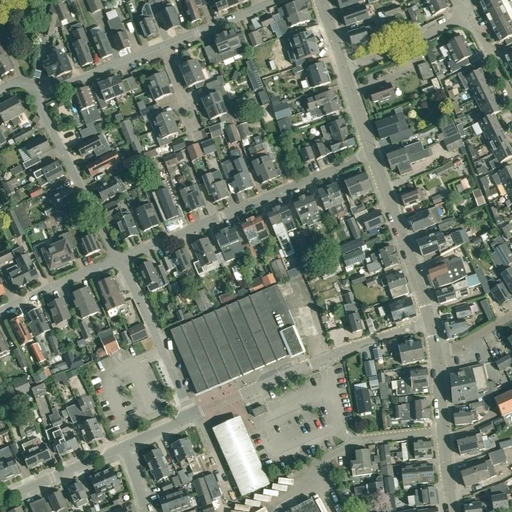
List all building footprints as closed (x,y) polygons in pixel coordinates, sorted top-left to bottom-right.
[(86,0),(92,14),(104,9),(100,0),(86,0)] [(194,0),(184,4),(186,10),(191,24),(201,20),(196,7),(200,5),(198,0),(194,0)] [(218,13),(228,9),(224,0),(207,0),(209,4),(210,8),(215,7),(218,13)] [(224,0),(228,9),(238,5),(236,0),(224,0)] [(336,0),(335,2),(337,6),(339,7),(340,9),(362,1),(361,0),(336,0)] [(443,0),(440,0),(427,7),(432,17),(448,9),(443,0)] [(484,14),(502,5),(499,0),(481,0),(483,2),(479,4),(484,14)] [(57,18),(60,24),(70,20),(62,2),(52,7),(57,18)] [(280,20),(281,20),(306,12),(302,2),(277,10),(280,20)] [(150,20),(152,19),(154,18),(148,4),(145,5),(144,6),(143,8),(143,9),(142,10),(142,12),(142,13),(143,15),(138,17),(140,24),(139,25),(145,38),(148,37),(149,39),(152,37),(153,35),(156,34),(150,20)] [(164,7),(173,29),(179,26),(176,17),(177,17),(174,9),(173,9),(171,4),(164,7)] [(502,5),(484,14),(489,23),(507,14),(502,5)] [(385,19),(387,18),(394,16),(401,13),(399,6),(383,11),(385,19)] [(173,29),(164,7),(157,10),(159,15),(158,15),(161,23),(162,23),(166,32),(173,29)] [(342,17),(341,19),(343,23),(345,24),(346,27),(368,19),(364,7),(341,15),(342,17)] [(407,10),(410,18),(416,16),(415,13),(413,14),(411,8),(407,10)] [(281,20),(280,20),(274,23),(271,25),(274,32),(276,32),(278,38),(292,33),(290,28),(309,22),(306,12),(281,20)] [(494,33),(511,24),(507,14),(489,23),(494,33)] [(62,27),(60,24),(57,18),(48,16),(47,20),(51,21),(54,29),(55,29),(62,27)] [(263,28),(271,25),(274,23),(272,17),(271,16),(259,21),(263,28)] [(416,16),(410,18),(414,27),(420,24),(416,16)] [(107,23),(110,30),(113,38),(119,53),(129,49),(126,42),(128,41),(124,33),(125,33),(119,18),(107,23)] [(382,20),(374,22),(376,28),(384,26),(385,29),(390,28),(387,18),(385,19),(382,20)] [(55,29),(54,29),(51,21),(47,20),(43,37),(52,39),(55,29)] [(411,22),(396,27),(398,35),(414,30),(411,22)] [(511,24),(494,33),(499,43),(504,41),(507,46),(511,43),(511,24)] [(364,29),(348,34),(350,40),(349,41),(350,44),(352,45),(352,46),(360,43),(361,45),(367,43),(366,41),(368,41),(373,39),(369,28),(364,29)] [(81,30),(71,34),(76,44),(72,46),(81,68),(93,63),(85,44),(87,43),(81,30)] [(228,33),(223,35),(233,58),(243,54),(240,48),(246,45),(241,34),(236,36),(234,31),(228,34),(228,33)] [(263,44),(262,40),(258,31),(248,35),(253,48),(263,44)] [(103,33),(92,38),(101,60),(112,56),(103,33)] [(289,41),(293,51),(315,44),(312,37),(311,33),(289,41)] [(209,47),(214,58),(217,65),(233,58),(223,35),(219,37),(213,40),(215,44),(209,47)] [(450,55),(467,46),(462,36),(444,45),(450,55)] [(436,62),(432,51),(434,50),(430,41),(422,45),(431,65),(436,62)] [(0,64),(6,74),(12,71),(12,69),(13,69),(13,67),(0,43),(0,64)] [(315,45),(315,44),(293,51),(296,62),(318,55),(315,45)] [(467,46),(450,55),(452,61),(447,64),(452,74),(472,63),(469,58),(472,56),(467,46)] [(214,58),(209,47),(204,49),(208,61),(214,58)] [(62,76),(54,56),(51,48),(46,50),(45,53),(48,62),(42,64),(49,79),(56,76),(57,78),(62,76)] [(62,53),(54,56),(62,76),(73,71),(67,56),(64,58),(62,53)] [(204,63),(198,66),(196,61),(187,65),(186,63),(181,65),(181,67),(180,68),(184,78),(200,71),(206,69),(204,63)] [(309,78),(305,79),(309,90),(313,88),(313,89),(330,83),(323,64),(306,70),(309,78)] [(294,74),(306,70),(305,65),(292,69),(294,74)] [(429,68),(419,71),(423,82),(433,79),(429,68)] [(471,68),(468,70),(457,75),(465,91),(469,89),(485,81),(480,71),(474,74),(471,68)] [(200,71),(184,78),(188,88),(194,86),(196,90),(204,87),(205,84),(200,71)] [(151,91),(167,85),(163,74),(161,75),(160,73),(155,76),(155,77),(146,81),(151,91)] [(113,79),(108,81),(115,98),(131,92),(126,80),(121,82),(119,78),(113,80),(113,79)] [(126,80),(131,92),(137,89),(132,78),(126,80)] [(431,81),(435,91),(440,89),(436,79),(431,81)] [(115,98),(108,81),(104,83),(98,86),(100,91),(94,93),(101,110),(107,108),(105,102),(115,98)] [(208,91),(220,86),(217,81),(206,85),(208,91)] [(469,89),(474,99),(490,91),(485,81),(469,89)] [(171,95),(167,85),(151,91),(155,102),(171,95)] [(388,100),(388,99),(393,97),(389,85),(384,87),(384,86),(377,88),(378,90),(370,93),(373,103),(379,101),(380,103),(388,100)] [(220,86),(208,91),(210,97),(202,100),(206,111),(228,102),(226,95),(222,86),(220,86)] [(91,117),(93,116),(98,114),(95,106),(88,88),(80,91),(91,117)] [(91,117),(80,91),(73,94),(80,112),(82,116),(86,126),(95,122),(93,116),(91,117)] [(495,102),(490,91),(474,99),(480,109),(495,102)] [(308,109),(335,99),(333,92),(306,101),(308,109)] [(277,97),(270,99),(272,107),(279,104),(277,97)] [(6,104),(17,125),(21,123),(18,117),(24,114),(19,105),(21,104),(17,98),(16,99),(15,98),(6,104)] [(335,99),(308,109),(306,109),(308,115),(310,114),(311,117),(324,113),(325,116),(339,112),(335,99)] [(232,112),(228,102),(206,111),(210,121),(219,118),(221,123),(238,116),(236,110),(232,112)] [(501,112),(495,102),(480,109),(485,120),(493,116),(501,112)] [(17,125),(6,104),(0,106),(0,116),(4,124),(10,121),(14,127),(17,125)] [(276,121),(288,117),(291,116),(287,104),(280,106),(272,109),(276,121)] [(142,118),(147,116),(159,111),(156,105),(140,112),(142,118)] [(259,110),(246,115),(249,123),(262,117),(264,116),(262,109),(259,110)] [(154,132),(157,130),(174,124),(169,113),(161,117),(159,111),(147,116),(154,132)] [(498,126),(493,116),(485,120),(477,123),(483,134),(498,126)] [(395,117),(375,124),(381,140),(401,133),(395,117)] [(222,131),(226,129),(235,126),(232,119),(219,124),(222,131)] [(123,131),(132,128),(129,121),(121,124),(123,131)] [(319,141),(320,144),(333,139),(335,142),(348,137),(343,121),(321,129),(324,138),(319,141)] [(443,134),(445,140),(458,134),(453,121),(440,127),(443,134)] [(178,134),(174,124),(157,130),(154,132),(160,148),(172,143),(169,137),(178,134)] [(221,130),(219,124),(208,128),(210,134),(221,130)] [(244,125),(236,129),(241,143),(250,139),(244,125)] [(232,146),(241,143),(236,129),(235,126),(226,129),(232,146)] [(503,136),(498,126),(483,134),(488,144),(503,136)] [(31,128),(20,134),(13,138),(15,144),(23,140),(34,134),(31,128)] [(413,129),(406,131),(408,138),(415,135),(413,129)] [(464,146),(460,138),(459,134),(444,141),(449,153),(464,146)] [(96,157),(110,151),(107,146),(109,146),(103,135),(91,141),(77,148),(79,152),(78,153),(79,156),(81,156),(82,158),(94,152),(96,157)] [(311,148),(316,159),(316,161),(326,156),(332,153),(332,154),(354,146),(351,136),(348,137),(335,142),(333,139),(320,144),(311,148)] [(509,146),(503,136),(488,144),(493,154),(509,146)] [(31,160),(22,165),(25,170),(40,162),(38,157),(50,151),(44,137),(25,147),(31,160)] [(182,140),(171,144),(175,153),(186,148),(182,140)] [(211,140),(200,145),(204,156),(216,152),(211,140)] [(261,144),(255,147),(269,181),(277,178),(277,177),(281,175),(278,169),(275,171),(271,163),(275,161),(267,142),(261,144)] [(421,143),(413,145),(408,147),(386,154),(389,163),(422,151),(423,151),(421,143)] [(199,144),(187,149),(193,162),(205,157),(199,144)] [(511,157),(511,153),(509,146),(493,154),(498,165),(511,157)] [(269,181),(255,147),(248,149),(253,163),(256,169),(254,170),(261,185),(269,181)] [(304,164),(316,159),(311,148),(299,152),(304,164)] [(110,151),(96,157),(98,161),(87,167),(89,171),(88,172),(90,176),(91,176),(92,177),(106,170),(105,169),(111,166),(106,158),(112,155),(113,158),(120,154),(118,149),(111,153),(110,151)] [(423,151),(422,151),(389,163),(392,171),(398,169),(400,176),(411,172),(409,165),(430,158),(428,150),(424,152),(423,151)] [(122,161),(126,170),(144,162),(141,154),(122,161)] [(176,159),(174,154),(164,159),(168,168),(178,164),(176,159)] [(236,170),(245,191),(253,188),(251,182),(242,159),(233,163),(236,170)] [(157,178),(150,160),(141,164),(147,182),(157,178)] [(34,173),(37,180),(60,169),(56,162),(41,170),(34,173)] [(452,163),(435,172),(437,177),(454,168),(452,163)] [(14,169),(17,175),(23,172),(20,166),(14,169)] [(229,182),(231,181),(236,194),(245,191),(236,170),(232,171),(230,166),(223,169),(229,182)] [(497,187),(501,185),(511,179),(511,166),(496,174),(499,180),(495,183),(497,187)] [(60,169),(37,180),(41,187),(48,184),(49,184),(51,185),(54,184),(55,180),(64,176),(60,169)] [(344,192),(368,182),(364,173),(344,181),(347,189),(343,190),(344,192)] [(212,204),(221,201),(212,180),(210,175),(202,178),(204,183),(206,189),(212,204)] [(14,177),(1,183),(8,195),(14,192),(11,186),(17,183),(14,177)] [(100,195),(122,184),(118,177),(106,183),(106,185),(97,189),(100,195)] [(143,177),(136,180),(140,188),(146,185),(143,177)] [(212,180),(221,201),(229,197),(226,190),(221,177),(212,180)] [(460,182),(464,191),(471,188),(467,178),(460,182)] [(511,192),(511,179),(501,185),(507,195),(511,192)] [(368,182),(344,192),(345,196),(351,209),(355,207),(352,200),(372,191),(368,182)] [(122,184),(100,195),(103,201),(112,197),(113,198),(122,194),(121,193),(122,193),(124,196),(128,195),(122,184)] [(335,185),(326,189),(338,216),(344,213),(341,204),(343,203),(335,185)] [(188,190),(196,211),(205,207),(199,192),(196,186),(188,190)] [(28,193),(31,199),(43,194),(40,188),(28,193)] [(331,218),(338,216),(326,189),(318,192),(325,211),(328,210),(331,218)] [(415,190),(400,196),(405,207),(419,202),(424,200),(420,189),(415,191),(415,190)] [(54,198),(49,200),(55,211),(60,209),(75,201),(69,190),(62,193),(61,192),(53,196),(54,198)] [(196,211),(188,190),(180,193),(182,199),(188,214),(196,211)] [(472,192),(477,207),(484,204),(479,190),(472,192)] [(18,193),(10,197),(14,205),(23,201),(18,193)] [(310,195),(302,199),(310,217),(312,222),(313,222),(320,219),(310,195)] [(443,195),(431,199),(433,205),(445,200),(443,195)] [(173,199),(160,204),(162,211),(167,222),(178,218),(175,209),(177,208),(173,199)] [(312,222),(310,217),(302,199),(292,203),(302,226),(306,224),(308,228),(314,225),(313,222),(312,222)] [(152,205),(143,208),(152,229),(160,225),(152,205)] [(117,206),(108,210),(110,216),(119,211),(117,206)] [(285,206),(276,210),(286,234),(295,230),(285,206)] [(362,206),(351,210),(353,216),(364,211),(362,206)] [(51,207),(44,210),(46,216),(53,212),(51,207)] [(152,229),(143,208),(135,212),(143,232),(152,229)] [(436,208),(432,209),(416,215),(417,217),(409,220),(414,233),(431,226),(437,224),(441,222),(436,208)] [(14,210),(6,214),(18,239),(26,235),(14,210)] [(294,253),(286,234),(276,210),(266,214),(285,258),(294,253)] [(366,210),(353,216),(358,227),(364,225),(367,232),(384,225),(379,212),(369,216),(366,210)] [(128,212),(121,215),(130,238),(136,235),(133,225),(134,225),(128,212)] [(68,213),(62,216),(66,225),(72,222),(68,213)] [(130,238),(121,215),(121,214),(112,218),(113,221),(114,221),(114,222),(114,223),(115,223),(116,223),(119,231),(120,230),(122,235),(123,238),(124,240),(130,238)] [(250,221),(259,241),(268,237),(259,217),(250,221)] [(353,219),(347,222),(354,240),(361,238),(353,219)] [(439,230),(453,225),(451,219),(437,224),(439,230)] [(260,245),(259,241),(250,221),(240,225),(249,245),(246,247),(250,257),(254,255),(251,249),(260,245)] [(245,255),(242,249),(233,228),(227,231),(227,230),(224,232),(236,259),(245,255)] [(464,230),(459,232),(443,238),(441,233),(417,242),(423,257),(439,251),(440,256),(474,239),(471,232),(466,234),(464,230)] [(92,231),(77,237),(79,242),(85,257),(101,250),(95,236),(94,236),(92,231)] [(61,243),(54,246),(62,268),(69,265),(68,263),(74,261),(68,248),(75,245),(70,232),(58,237),(61,243)] [(226,263),(236,259),(224,232),(221,233),(221,234),(215,236),(223,257),(226,263)] [(301,232),(295,235),(294,235),(300,251),(307,248),(301,232)] [(207,239),(192,246),(199,262),(193,264),(198,276),(204,273),(201,267),(216,261),(207,239)] [(57,270),(62,268),(54,246),(47,249),(44,243),(33,248),(38,261),(45,258),(50,271),(56,269),(57,270)] [(341,256),(335,243),(324,248),(330,261),(341,256)] [(511,259),(503,245),(493,251),(504,268),(511,262),(511,259)] [(373,264),(395,256),(394,254),(392,248),(377,253),(377,254),(370,256),(372,260),(373,264)] [(0,265),(13,259),(9,250),(0,253),(0,265)] [(318,262),(327,258),(324,250),(314,254),(318,262)] [(348,267),(365,260),(361,250),(344,257),(348,267)] [(184,251),(173,256),(178,268),(175,269),(180,281),(194,276),(184,251)] [(20,270),(27,284),(31,282),(38,278),(31,265),(27,256),(16,261),(20,270)] [(368,271),(375,268),(376,271),(383,269),(383,270),(398,265),(396,259),(395,256),(373,264),(367,266),(368,271)] [(167,259),(161,262),(166,273),(171,271),(167,259)] [(280,260),(270,265),(276,281),(287,276),(280,260)] [(437,267),(428,270),(428,272),(435,290),(450,285),(467,277),(461,260),(448,265),(447,260),(436,264),(437,267)] [(27,284),(20,270),(18,271),(16,266),(6,271),(9,276),(8,276),(15,289),(22,285),(23,286),(27,284)] [(156,271),(152,273),(149,266),(139,270),(146,288),(147,288),(149,293),(159,289),(156,283),(162,280),(165,287),(169,285),(161,267),(155,270),(156,271)] [(511,268),(501,275),(506,284),(511,294),(511,268)] [(290,280),(296,277),(293,270),(287,272),(290,280)] [(353,286),(355,285),(366,281),(363,274),(350,279),(353,286)] [(482,274),(476,277),(485,295),(490,292),(494,300),(496,299),(500,306),(501,305),(503,305),(505,304),(505,302),(510,299),(502,285),(501,286),(499,281),(488,287),(482,274)] [(390,291),(405,286),(402,275),(392,278),(392,276),(385,278),(386,279),(381,281),(383,287),(388,286),(390,291)] [(470,295),(468,288),(480,285),(475,275),(465,279),(466,281),(451,286),(452,289),(436,293),(440,305),(456,300),(456,299),(470,295)] [(265,288),(276,284),(272,276),(262,280),(265,288)] [(125,305),(120,294),(114,278),(105,282),(115,302),(118,308),(125,305)] [(247,283),(248,287),(250,293),(263,288),(259,279),(247,283)] [(373,280),(365,282),(368,288),(375,285),(373,280)] [(96,286),(102,301),(108,313),(118,308),(115,302),(105,282),(96,286)] [(180,291),(176,283),(171,286),(175,294),(180,291)] [(277,285),(170,331),(197,396),(304,350),(299,339),(281,297),(277,285)] [(408,294),(405,286),(390,291),(392,300),(408,294)] [(80,292),(90,317),(95,314),(99,313),(95,304),(88,289),(80,292)] [(238,294),(235,295),(237,299),(250,294),(248,290),(246,291),(245,289),(237,292),(238,294)] [(204,290),(193,296),(201,313),(212,307),(204,290)] [(84,319),(90,317),(80,292),(71,296),(77,311),(79,311),(82,319),(84,319)] [(358,315),(356,311),(359,310),(357,303),(354,304),(351,294),(345,295),(348,305),(347,306),(348,311),(345,312),(347,318),(351,334),(362,330),(358,315)] [(391,314),(412,308),(409,298),(388,305),(391,314)] [(62,300),(48,306),(56,324),(51,326),(54,332),(68,327),(65,322),(70,320),(62,300)] [(459,323),(442,326),(445,341),(462,337),(466,334),(464,322),(471,320),(470,316),(468,306),(456,309),(459,323)] [(377,317),(374,307),(363,310),(366,320),(371,318),(377,317)] [(388,322),(393,320),(394,324),(402,321),(402,322),(408,320),(415,317),(412,308),(391,314),(386,316),(388,322)] [(29,324),(35,336),(36,337),(41,335),(49,331),(46,325),(39,310),(28,315),(32,323),(29,324)] [(181,311),(175,313),(179,322),(184,320),(181,311)] [(20,319),(9,324),(17,339),(19,338),(21,342),(25,340),(23,336),(28,333),(20,319)] [(370,319),(366,321),(370,335),(375,333),(370,319)] [(86,322),(79,325),(85,340),(92,337),(86,322)] [(128,331),(132,341),(134,344),(149,337),(143,324),(128,331)] [(131,341),(126,331),(121,334),(126,344),(131,341)] [(104,348),(107,356),(120,350),(114,335),(101,341),(104,348)] [(0,336),(0,358),(9,354),(0,336)] [(48,338),(54,353),(60,350),(55,336),(48,338)] [(398,346),(400,355),(422,351),(420,342),(407,344),(398,346)] [(45,361),(37,344),(30,348),(38,364),(45,361)] [(98,360),(105,357),(107,356),(104,348),(98,350),(95,354),(98,360)] [(18,349),(13,352),(21,370),(27,367),(18,349)] [(373,352),(375,360),(382,359),(380,351),(373,352)] [(424,361),(422,351),(400,355),(402,365),(424,361)] [(76,365),(71,354),(64,357),(68,368),(76,365)] [(511,363),(508,355),(494,362),(500,372),(511,367),(511,363)] [(374,361),(364,363),(367,378),(377,376),(374,361)] [(457,375),(450,377),(453,404),(477,399),(476,393),(481,392),(483,401),(499,394),(494,382),(486,384),(482,366),(456,372),(457,375)] [(51,371),(53,377),(59,375),(56,369),(51,371)] [(404,381),(426,378),(425,369),(410,371),(403,372),(404,381)] [(52,378),(49,370),(43,373),(34,377),(37,385),(52,378)] [(384,373),(377,374),(379,384),(385,384),(384,373)] [(28,377),(29,381),(32,387),(37,385),(33,375),(28,377)] [(378,385),(378,383),(377,377),(368,379),(370,386),(378,385)] [(25,378),(12,384),(18,395),(30,389),(25,378)] [(427,387),(426,378),(404,381),(406,390),(412,389),(427,387)] [(386,383),(385,384),(379,384),(380,395),(388,394),(386,383)] [(31,388),(35,400),(47,396),(42,384),(31,388)] [(372,413),(367,390),(354,393),(359,415),(372,413)] [(511,392),(493,401),(501,418),(511,412),(511,392)] [(82,414),(95,441),(95,440),(97,441),(101,440),(101,438),(102,437),(94,420),(90,410),(87,412),(84,406),(81,399),(77,401),(78,404),(80,408),(82,414)] [(482,401),(484,411),(486,412),(491,405),(489,399),(482,401)] [(415,414),(428,413),(428,403),(413,404),(405,405),(406,410),(408,410),(408,413),(411,413),(415,413),(415,414)] [(82,414),(80,408),(78,404),(66,409),(73,424),(77,422),(80,427),(79,427),(87,444),(88,444),(90,445),(93,443),(94,441),(95,441),(82,414)] [(266,413),(264,407),(252,412),(255,418),(266,413)] [(54,415),(56,420),(58,426),(62,424),(57,412),(53,414),(54,415)] [(470,421),(475,421),(474,412),(453,414),(455,426),(470,424),(470,422),(470,421)] [(429,420),(428,413),(415,414),(415,413),(411,413),(408,413),(402,413),(394,414),(395,420),(401,419),(401,422),(406,421),(414,421),(414,424),(423,423),(423,420),(429,420)] [(240,418),(213,430),(242,497),(269,485),(240,418)] [(22,424),(28,437),(32,435),(28,425),(30,424),(28,421),(22,424)] [(491,422),(479,428),(482,433),(493,427),(491,422)] [(23,439),(28,437),(22,424),(17,426),(20,432),(23,439)] [(68,428),(60,432),(69,452),(72,451),(74,452),(77,451),(77,449),(78,448),(71,433),(70,434),(68,428)] [(66,453),(69,452),(60,432),(52,435),(55,441),(53,441),(60,456),(61,455),(63,457),(66,455),(66,453)] [(481,434),(480,435),(474,436),(456,441),(458,449),(483,443),(482,442),(481,434)] [(38,439),(30,442),(39,464),(43,463),(45,464),(49,463),(49,460),(50,460),(44,446),(41,447),(38,439)] [(179,444),(189,466),(196,463),(193,457),(194,457),(187,440),(179,444)] [(483,443),(458,449),(460,457),(469,454),(470,456),(476,454),(475,452),(478,451),(484,450),(491,448),(489,440),(482,442),(483,443)] [(424,441),(407,443),(401,444),(402,453),(430,450),(429,441),(424,441)] [(36,466),(39,464),(30,442),(22,446),(25,454),(22,455),(29,469),(31,468),(32,470),(36,468),(36,466)] [(182,469),(189,466),(179,444),(172,447),(179,463),(182,469)] [(19,474),(13,462),(20,459),(14,445),(7,448),(12,459),(11,460),(9,454),(1,458),(9,478),(13,476),(14,478),(17,476),(18,474),(19,474)] [(380,447),(381,455),(389,454),(388,446),(380,447)] [(465,488),(496,477),(492,467),(505,462),(505,461),(506,460),(505,460),(506,460),(502,449),(488,455),(490,460),(484,463),(484,462),(460,471),(465,488)] [(431,459),(430,450),(402,453),(403,462),(409,461),(431,459)] [(160,451),(152,454),(163,479),(170,476),(167,468),(160,451)] [(361,453),(364,475),(371,475),(370,469),(371,469),(369,452),(361,453)] [(364,475),(361,453),(353,453),(355,463),(350,463),(351,471),(352,471),(352,477),(364,475)] [(156,482),(163,479),(152,454),(145,457),(152,474),(152,475),(153,474),(156,482)] [(389,454),(381,455),(382,466),(390,465),(389,454)] [(9,478),(1,458),(0,458),(0,481),(0,482),(2,481),(3,482),(6,481),(7,479),(9,478)] [(416,467),(409,467),(403,468),(404,477),(432,474),(431,465),(416,466),(416,467)] [(392,466),(381,468),(382,475),(393,473),(392,466)] [(195,469),(187,473),(189,479),(198,475),(195,469)] [(101,474),(109,492),(119,487),(111,470),(101,474)] [(179,476),(183,485),(189,482),(185,473),(179,476)] [(109,492),(101,474),(90,479),(98,496),(109,492)] [(405,486),(411,485),(417,484),(417,485),(433,483),(432,474),(404,477),(405,486)] [(172,479),(176,488),(182,486),(178,477),(172,479)] [(368,495),(384,492),(382,477),(378,478),(376,481),(377,484),(366,486),(368,495)] [(194,482),(198,495),(207,491),(203,479),(194,482)] [(383,480),(385,494),(395,492),(393,479),(383,480)] [(170,483),(161,487),(164,492),(173,488),(170,483)] [(80,484),(70,489),(73,497),(72,497),(74,504),(76,504),(78,508),(88,504),(86,499),(87,499),(80,484)] [(416,497),(407,498),(408,506),(413,507),(415,507),(416,508),(436,506),(434,489),(415,492),(416,497)] [(162,507),(188,499),(185,490),(175,493),(176,494),(160,499),(162,507)] [(198,495),(203,507),(212,504),(207,491),(198,495)] [(55,511),(53,511),(68,511),(67,508),(60,493),(58,494),(57,493),(54,494),(53,496),(49,498),(51,502),(55,511)] [(112,499),(114,507),(123,504),(121,497),(112,499)] [(491,505),(486,506),(485,504),(480,504),(480,503),(472,504),(472,506),(464,507),(464,511),(481,511),(482,511),(486,511),(495,511),(508,510),(506,497),(490,499),(491,505)] [(49,511),(44,499),(30,505),(32,511),(49,511)] [(188,499),(162,507),(163,511),(174,511),(181,510),(181,511),(191,508),(188,499)] [(318,511),(312,500),(290,511),(318,511)]
